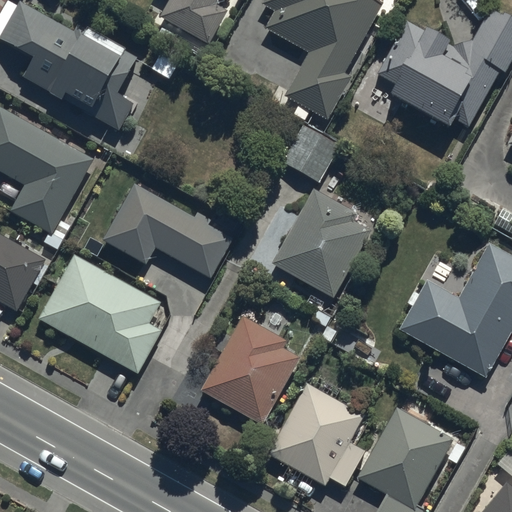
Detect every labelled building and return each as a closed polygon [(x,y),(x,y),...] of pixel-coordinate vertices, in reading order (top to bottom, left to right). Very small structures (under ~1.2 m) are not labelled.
[(170,0),(161,17),(209,44),(229,9),(218,3),(219,0),(170,0)] [(283,97),(320,118),(384,4),(376,0),(266,0),(263,7),(272,13),(264,28),(308,52),(283,97)] [(24,76),(119,131),(138,101),(119,90),(138,57),(80,24),(75,33),(20,1),(1,35),(36,55),(24,76)] [(408,22),(374,83),(462,132),(511,42),(511,21),(485,7),(467,40),(449,45),(408,22)] [(161,51),(150,69),(168,81),(182,59),(169,50),(177,36),(161,26),(150,44),(161,51)] [(11,212),(53,235),(95,158),(0,106),(0,169),(26,183),(11,212)] [(511,127),(497,161),(511,167),(511,127)] [(280,162),(316,183),(335,150),(299,130),(280,162)] [(209,279),(233,237),(138,183),(106,239),(148,263),(156,249),(209,279)] [(270,264),(331,298),(372,225),(311,191),(270,264)] [(0,299),(17,309),(45,260),(0,234),(0,299)] [(424,279),(396,330),(483,378),(511,326),(511,256),(488,244),(458,298),(424,279)] [(41,318),(139,373),(163,330),(149,321),(160,301),(76,254),(41,318)] [(197,390),(259,425),(301,352),(239,317),(197,390)] [(304,384),(263,454),(321,488),(362,417),(304,384)] [(374,511),(415,511),(456,441),(397,408),(356,479),(384,495),(374,511)] [(511,511),(511,488),(505,482),(479,511),(511,511)]
